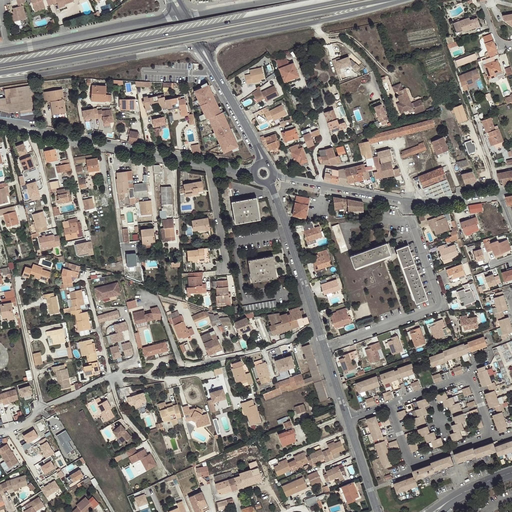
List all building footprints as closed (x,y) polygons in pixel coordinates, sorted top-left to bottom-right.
[(45,7),(42,0),(31,0),(32,3),(34,2),(37,10),(45,7)] [(25,18),(21,5),(12,7),(14,14),(10,15),(12,22),(25,18)] [(511,14),(503,16),(504,20),(511,26),(511,14)] [(464,30),(465,32),(480,26),(477,18),(470,21),(469,18),(460,21),(459,19),(457,20),(457,21),(453,22),(457,33),(461,31),(464,30)] [(498,51),(491,34),(483,37),(488,52),(486,53),(485,54),(485,55),(485,56),(485,57),(486,59),(490,58),(496,55),(495,52),(497,51),(498,51)] [(445,37),(448,44),(454,42),(452,37),(451,37),(450,36),(445,37)] [(477,58),(475,53),(455,61),(458,67),(476,60),(477,58)] [(501,60),(499,55),(490,58),(486,59),(483,60),(490,79),(497,77),(496,73),(502,71),(498,61),(501,60)] [(276,61),(284,82),(290,80),(289,79),(298,75),(293,63),(289,65),(286,57),(276,61)] [(340,58),(332,61),(335,70),(350,65),(357,71),(360,67),(349,58),(340,60),(340,58)] [(252,81),(260,79),(264,78),(262,68),(249,71),(250,74),(245,75),(247,84),(252,83),(252,81)] [(476,69),(458,76),(462,86),(466,84),(467,87),(474,84),(473,80),(480,77),(476,69)] [(277,78),(277,76),(264,84),(266,86),(277,78)] [(328,86),(328,87),(333,101),(341,98),(336,84),(328,86)] [(34,85),(4,89),(6,98),(0,98),(0,109),(10,112),(20,111),(21,116),(33,114),(31,95),(35,94),(35,92),(34,91),(34,85)] [(90,100),(92,100),(92,98),(100,98),(99,101),(111,102),(111,95),(106,94),(106,86),(92,85),(92,93),(90,93),(90,100)] [(208,85),(195,91),(208,117),(210,116),(221,110),(208,85)] [(259,88),(252,93),(256,100),(263,96),(266,102),(279,95),(274,86),(261,92),(259,88)] [(43,92),(45,102),(51,101),(53,114),(59,113),(59,112),(66,111),(64,99),(70,98),(68,88),(43,92)] [(411,103),(404,88),(397,92),(399,96),(402,104),(397,106),(400,113),(413,108),(415,114),(424,110),(420,100),(411,103)] [(165,100),(164,97),(161,97),(161,95),(148,98),(148,96),(143,97),(144,101),(142,101),(143,105),(145,105),(146,110),(150,109),(149,105),(150,103),(158,102),(162,108),(166,107),(165,100)] [(166,107),(167,111),(179,108),(181,116),(188,115),(185,98),(182,99),(181,97),(165,100),(166,107)] [(120,109),(130,109),(130,108),(134,108),(134,99),(120,99),(120,109)] [(376,120),(379,119),(374,108),(381,104),(379,101),(370,105),(376,120)] [(380,123),(388,119),(381,104),(374,108),(379,119),(380,123)] [(267,107),(259,111),(260,115),(264,113),(266,117),(271,115),(272,119),(273,121),(278,119),(286,115),(282,105),(269,111),(267,107)] [(467,119),(462,105),(453,108),(458,122),(467,119)] [(98,108),(83,110),(85,119),(91,118),(91,119),(99,118),(98,110),(98,108)] [(102,109),(98,110),(99,118),(103,117),(104,126),(110,125),(110,123),(114,122),(112,109),(102,111),(102,109)] [(221,110),(210,116),(226,148),(240,141),(223,109),(221,110)] [(338,124),(333,109),(324,112),(331,133),(346,127),(345,122),(338,124)] [(166,116),(154,118),(155,126),(167,124),(166,116)] [(482,121),(487,133),(491,132),(492,136),(491,136),(494,145),(504,142),(499,129),(495,130),(491,118),(482,121)] [(433,119),(403,127),(406,135),(435,127),(433,119)] [(292,125),(285,127),(286,131),(283,132),(285,137),(286,137),(287,142),(298,138),(297,132),(295,133),(293,128),(292,125)] [(406,135),(403,127),(366,137),(368,142),(368,141),(369,144),(406,135)] [(130,129),(129,136),(137,137),(138,130),(130,129)] [(302,136),(305,141),(307,147),(314,145),(312,138),(320,135),(318,129),(302,136)] [(275,142),(278,141),(275,134),(265,138),(269,150),(277,147),(275,142)] [(128,143),(136,144),(137,137),(129,136),(128,143)] [(432,142),(437,155),(448,150),(443,137),(432,142)] [(368,142),(358,144),(361,156),(365,155),(366,155),(367,159),(369,158),(371,166),(374,166),(372,158),(369,144),(368,141),(368,142)] [(471,141),(464,143),(468,155),(475,152),(475,147),(474,143),(472,143),(471,141)] [(426,149),(423,142),(418,144),(418,145),(411,148),(414,153),(426,149)] [(20,156),(28,153),(24,143),(16,146),(20,156)] [(200,143),(192,144),(193,154),(201,152),(200,143)] [(345,153),(343,144),(342,145),(335,147),(338,155),(345,153)] [(289,148),(295,161),(299,159),(299,162),(302,161),(302,164),(308,161),(302,148),(298,149),(296,145),(289,148)] [(332,148),(325,150),(327,155),(328,158),(335,156),(332,148)] [(402,158),(414,153),(411,148),(402,152),(402,154),(400,154),(402,158)] [(46,162),(52,161),(51,159),(57,158),(55,149),(44,151),(46,162)] [(373,172),(375,179),(394,175),(394,177),(400,175),(398,168),(393,169),(391,162),(393,162),(389,149),(377,152),(378,156),(372,158),(374,166),(375,165),(377,171),(373,172)] [(97,154),(73,158),(74,162),(75,163),(87,161),(88,172),(100,170),(97,154)] [(34,167),(30,156),(20,160),(24,170),(22,174),(24,178),(29,176),(27,173),(32,171),(31,168),(34,167)] [(320,164),(330,165),(328,158),(321,158),(320,156),(317,156),(320,164)] [(341,162),(338,156),(335,156),(328,158),(330,165),(341,162)] [(368,164),(364,165),(365,171),(368,170),(372,169),(371,166),(369,158),(367,159),(368,164)] [(456,162),(459,169),(462,168),(463,170),(469,167),(466,160),(463,161),(456,162)] [(71,170),(69,163),(59,165),(61,172),(71,170)] [(364,165),(363,164),(360,165),(363,179),(370,178),(368,170),(365,171),(364,165)] [(154,171),(155,183),(163,182),(162,170),(160,170),(159,169),(159,165),(153,165),(153,171),(154,171)] [(357,173),(356,166),(343,169),(348,183),(353,182),(352,174),(357,173)] [(326,168),(323,180),(330,182),(332,169),(326,168)] [(447,188),(449,187),(442,168),(434,170),(418,177),(423,189),(439,182),(441,186),(444,188),(447,188)] [(348,183),(343,169),(338,170),(338,176),(337,183),(349,185),(348,183)] [(134,191),(132,171),(117,173),(117,179),(118,182),(116,182),(119,200),(123,199),(125,196),(125,193),(128,192),(129,198),(135,197),(134,191)] [(461,175),(464,184),(476,182),(473,172),(461,175)] [(503,185),(509,184),(507,172),(497,173),(499,180),(502,179),(503,185)] [(78,178),(80,188),(87,187),(85,178),(81,179),(81,177),(78,178)] [(27,183),(32,201),(42,198),(37,181),(27,183)] [(57,181),(50,182),(51,189),(58,188),(57,181)] [(183,184),(184,185),(185,196),(191,195),(191,193),(203,191),(202,181),(183,184)] [(426,196),(452,194),(449,187),(447,188),(444,188),(441,186),(439,182),(423,189),(426,196)] [(146,184),(134,185),(135,197),(148,196),(146,184)] [(162,211),(160,211),(161,219),(166,219),(166,217),(173,216),(171,185),(160,186),(162,211)] [(7,196),(5,188),(0,189),(0,204),(8,202),(7,196)] [(61,190),(57,190),(59,200),(57,200),(58,204),(63,203),(63,201),(68,200),(67,194),(70,193),(69,188),(61,190)] [(71,201),(70,193),(67,194),(68,200),(63,201),(63,203),(71,201)] [(299,215),(306,216),(308,205),(309,198),(296,196),(295,203),(292,216),(298,217),(299,215)] [(347,199),(336,197),(336,201),(335,202),(333,202),(333,210),(337,210),(337,208),(342,208),(348,208),(347,199)] [(92,198),(83,200),(84,204),(84,205),(85,211),(94,209),(92,198)] [(259,220),(255,198),(233,202),(237,224),(259,220)] [(363,210),(363,202),(347,199),(348,208),(348,211),(363,210)] [(151,200),(140,201),(142,215),(152,214),(151,200)] [(481,203),(469,206),(470,214),(483,211),(481,203)] [(19,222),(15,206),(0,209),(0,215),(4,215),(7,227),(12,226),(12,224),(19,222)] [(38,232),(48,230),(46,226),(47,225),(43,211),(33,215),(35,221),(37,229),(35,229),(36,233),(38,232)] [(450,218),(448,213),(428,221),(432,231),(434,231),(435,235),(449,229),(446,220),(450,218)] [(194,231),(198,230),(205,229),(206,231),(211,230),(208,217),(192,220),(194,231)] [(478,223),(476,217),(460,222),(464,233),(478,228),(477,224),(478,223)] [(62,222),(66,240),(83,236),(80,221),(78,222),(77,218),(68,220),(68,221),(62,222)] [(173,219),(163,220),(164,228),(161,229),(162,242),(175,240),(173,219)] [(323,237),(319,226),(310,229),(309,226),(308,223),(302,225),(303,228),(302,228),(306,242),(323,237)] [(348,250),(338,224),(332,226),(342,253),(348,250)] [(141,229),(143,245),(151,244),(151,242),(155,242),(154,228),(141,229)] [(56,247),(61,246),(60,241),(59,235),(54,236),(53,234),(39,238),(41,248),(51,246),(56,245),(56,246),(56,247)] [(510,250),(507,240),(498,243),(497,240),(490,243),(489,241),(484,243),(487,253),(492,251),(495,258),(503,255),(502,253),(510,250)] [(92,242),(77,245),(79,254),(94,252),(92,242)] [(391,255),(386,243),(379,246),(378,243),(374,244),(376,247),(361,252),(360,249),(356,250),(358,253),(350,256),(354,268),(391,255)] [(439,250),(441,256),(443,255),(445,260),(458,255),(454,244),(448,247),(447,244),(438,247),(438,248),(437,248),(438,251),(439,250)] [(411,252),(408,245),(396,249),(416,304),(427,299),(425,292),(427,291),(427,287),(424,288),(418,274),(421,273),(420,269),(417,270),(412,256),(415,255),(414,251),(411,252)] [(192,262),(198,261),(197,259),(207,258),(208,257),(208,253),(204,253),(204,249),(204,248),(198,249),(198,250),(187,251),(188,260),(192,260),(192,262)] [(481,249),(473,251),(476,261),(484,259),(481,249)] [(317,265),(318,270),(332,265),(327,250),(317,253),(318,255),(311,257),(314,266),(317,265)] [(272,261),(274,260),(273,255),(248,260),(249,265),(250,265),(251,269),(249,269),(250,273),(251,272),(252,277),(251,277),(252,282),(277,278),(276,273),(275,273),(272,261)] [(31,273),(35,275),(39,276),(39,279),(48,281),(51,272),(42,269),(43,267),(33,264),(32,269),(26,267),(23,275),(29,278),(31,273)] [(461,264),(446,270),(448,276),(451,275),(452,280),(459,277),(465,275),(461,264)] [(8,267),(0,269),(0,283),(3,283),(1,275),(10,274),(8,267)] [(64,284),(65,288),(67,287),(73,286),(71,277),(71,275),(72,275),(73,277),(77,278),(79,272),(63,268),(62,274),(64,284)] [(507,272),(502,274),(505,282),(511,280),(511,275),(510,269),(506,270),(507,272)] [(182,273),(182,277),(188,277),(189,287),(187,287),(187,293),(207,292),(206,284),(203,284),(202,276),(203,276),(202,272),(182,273)] [(497,285),(493,275),(485,278),(489,288),(497,285)] [(216,296),(216,303),(227,302),(227,305),(229,306),(232,306),(231,297),(229,297),(229,294),(228,280),(213,281),(213,288),(216,288),(217,296),(216,296)] [(321,285),(322,290),(325,290),(326,294),(340,290),(336,280),(321,285)] [(118,282),(106,285),(110,297),(111,297),(110,297),(121,294),(118,282)] [(106,285),(95,288),(98,300),(108,297),(108,298),(110,297),(106,285)] [(457,292),(460,299),(463,298),(464,302),(465,305),(475,301),(470,288),(457,292)] [(70,307),(71,311),(81,309),(80,305),(85,304),(81,289),(69,292),(73,306),(70,307)] [(54,292),(44,295),(45,298),(47,298),(50,314),(60,312),(57,296),(54,296),(54,292)] [(503,292),(496,294),(497,299),(495,299),(497,305),(506,302),(503,292)] [(6,298),(1,299),(2,304),(0,304),(3,318),(8,318),(8,320),(14,319),(12,303),(13,303),(14,306),(17,306),(15,297),(6,298)] [(129,309),(138,307),(136,299),(127,301),(129,309)] [(277,307),(276,300),(243,306),(244,312),(277,307)] [(506,302),(497,305),(499,312),(496,314),(497,318),(504,316),(503,312),(509,310),(506,302)] [(132,314),(135,324),(153,319),(160,319),(160,313),(157,307),(150,309),(150,311),(151,313),(144,315),(144,313),(143,311),(132,314)] [(310,323),(307,316),(303,318),(302,314),(305,313),(303,310),(300,311),(298,307),(294,309),(300,326),(310,323)] [(341,309),(342,311),(343,314),(338,315),(337,312),(330,314),(333,323),(335,322),(337,327),(350,322),(346,308),(341,309)] [(76,314),(78,324),(79,331),(91,329),(87,312),(82,313),(81,309),(71,311),(71,315),(76,314)] [(117,309),(98,315),(100,322),(119,316),(117,309)] [(300,326),(294,309),(289,310),(290,314),(288,315),(292,328),(300,326)] [(232,323),(229,317),(219,318),(218,314),(214,315),(214,314),(208,313),(205,314),(204,311),(192,316),(194,322),(209,316),(212,324),(217,322),(222,332),(224,330),(222,325),(231,324),(231,323),(232,323)] [(286,331),(280,315),(279,313),(268,315),(271,325),(269,326),(273,335),(286,331)] [(287,313),(280,315),(286,331),(292,328),(288,315),(287,313)] [(171,318),(168,319),(171,325),(173,324),(179,338),(182,337),(185,335),(186,337),(194,334),(192,328),(188,330),(188,328),(187,328),(181,315),(177,317),(171,319),(171,318)] [(460,317),(461,324),(465,323),(465,325),(463,325),(463,326),(464,330),(478,328),(478,327),(481,327),(481,323),(478,323),(477,317),(468,319),(467,315),(460,317)] [(254,316),(246,316),(247,317),(234,322),(240,335),(246,332),(252,330),(248,321),(256,321),(254,316)] [(263,339),(265,346),(272,343),(261,316),(254,316),(256,321),(257,324),(257,325),(260,332),(263,339)] [(505,319),(504,316),(497,318),(498,321),(499,321),(501,328),(511,325),(509,318),(505,319)] [(443,319),(436,322),(437,326),(435,326),(435,325),(430,327),(435,340),(448,335),(446,328),(443,329),(442,327),(445,326),(443,319)] [(125,321),(113,324),(116,332),(122,330),(128,329),(125,321)] [(501,328),(503,335),(500,336),(501,340),(510,337),(508,333),(511,332),(511,328),(511,325),(501,328)] [(420,327),(414,329),(415,332),(410,334),(415,347),(425,343),(420,327)] [(47,336),(50,335),(51,335),(52,338),(54,345),(66,342),(65,341),(65,339),(62,328),(46,331),(47,336)] [(125,338),(122,330),(109,334),(112,342),(125,338)] [(214,330),(200,336),(204,345),(208,355),(216,352),(222,349),(214,330)] [(139,331),(135,333),(139,348),(144,347),(139,331)] [(403,351),(397,336),(391,338),(392,340),(387,342),(392,355),(403,351)] [(484,337),(476,340),(479,349),(487,346),(484,337)] [(92,339),(79,342),(82,355),(86,354),(88,362),(98,360),(96,352),(94,352),(92,339)] [(476,340),(468,343),(470,351),(471,352),(479,349),(476,340)] [(130,341),(121,343),(125,356),(133,353),(130,341)] [(381,349),(379,342),(369,345),(370,348),(365,350),(370,363),(384,358),(381,349)] [(165,343),(154,345),(156,353),(167,350),(165,343)] [(468,343),(458,346),(462,356),(467,354),(467,352),(470,351),(468,343)] [(121,356),(118,344),(109,346),(113,359),(121,356)] [(302,347),(310,371),(318,369),(310,344),(302,347)] [(154,345),(143,348),(145,356),(156,353),(154,345)] [(458,346),(451,348),(455,358),(462,356),(458,346)] [(444,353),(447,361),(455,358),(451,348),(443,351),(444,353)] [(353,352),(345,355),(346,358),(344,359),(344,358),(339,360),(344,373),(354,369),(352,363),(351,360),(355,358),(353,352)] [(440,366),(448,363),(447,361),(444,353),(436,355),(440,366)] [(41,355),(34,357),(36,365),(43,363),(41,355)] [(440,366),(436,355),(429,358),(432,368),(440,366)] [(291,356),(283,358),(286,369),(295,366),(291,356)] [(283,358),(275,361),(279,371),(286,369),(283,358)] [(249,385),(254,383),(250,372),(245,374),(242,360),(232,363),(234,368),(232,368),(236,383),(240,381),(247,379),(248,382),(249,385)] [(99,371),(97,361),(91,363),(92,365),(89,366),(84,367),(86,376),(94,374),(93,372),(99,371)] [(261,384),(271,381),(269,376),(270,375),(266,362),(262,363),(255,365),(261,384)] [(53,371),(55,371),(58,370),(60,380),(58,381),(60,389),(69,387),(67,378),(68,378),(69,378),(67,368),(65,369),(65,364),(52,367),(53,371)] [(412,364),(405,366),(408,376),(416,374),(412,364)] [(455,375),(462,373),(459,365),(452,368),(455,375)] [(398,369),(398,370),(401,377),(401,379),(408,376),(405,366),(398,369)] [(485,370),(484,366),(476,369),(477,372),(476,373),(478,380),(489,376),(487,369),(485,370)] [(328,399),(318,369),(310,371),(312,377),(304,379),(306,386),(314,383),(320,401),(328,399)] [(394,370),(387,372),(391,382),(398,380),(398,378),(401,377),(398,370),(394,371),(394,370)] [(391,382),(387,372),(380,375),(384,385),(391,382)] [(435,383),(442,380),(439,372),(432,375),(435,383)] [(302,374),(278,382),(279,387),(276,388),(263,394),(265,400),(282,393),(282,392),(288,390),(288,391),(306,386),(304,379),(302,374)] [(377,376),(370,379),(374,389),(380,386),(377,376)] [(478,380),(481,389),(486,387),(492,385),(489,376),(478,380)] [(370,379),(363,381),(367,391),(374,389),(370,379)] [(420,388),(418,380),(410,383),(413,390),(420,388)] [(363,381),(356,383),(360,393),(367,391),(363,381)] [(492,385),(486,387),(488,393),(495,391),(496,391),(494,384),(492,385)] [(30,385),(19,388),(22,397),(33,394),(30,385)] [(469,387),(461,390),(464,397),(472,395),(469,387)] [(18,399),(15,389),(0,394),(2,401),(8,399),(9,402),(18,399)] [(212,399),(207,401),(211,413),(216,411),(213,402),(226,398),(223,389),(210,393),(212,399)] [(382,393),(385,400),(392,398),(390,390),(382,393)] [(488,393),(484,395),(487,402),(497,398),(495,391),(488,393)] [(146,401),(143,392),(127,398),(129,406),(134,404),(134,405),(146,401)] [(436,395),(439,402),(443,400),(448,399),(445,392),(436,395)] [(365,399),(368,406),(375,404),(372,396),(365,399)] [(448,399),(443,400),(445,408),(450,406),(455,404),(452,397),(448,399)] [(429,405),(427,398),(417,402),(419,409),(425,407),(429,405)] [(497,398),(487,402),(490,409),(493,408),(500,406),(497,398)] [(106,421),(115,416),(111,409),(109,405),(110,404),(107,399),(102,402),(98,404),(103,412),(102,413),(106,421)] [(241,403),(242,409),(245,408),(247,415),(251,426),(261,422),(255,404),(254,405),(252,399),(241,403)] [(165,401),(158,403),(164,422),(171,419),(173,424),(178,422),(176,418),(182,417),(178,404),(173,406),(167,408),(166,404),(165,401)] [(455,404),(450,406),(452,413),(462,410),(459,403),(455,404)] [(304,404),(297,406),(299,409),(296,410),(297,414),(306,410),(304,404)] [(189,405),(183,407),(186,418),(192,416),(198,420),(200,426),(210,423),(207,413),(202,415),(202,414),(203,411),(197,407),(196,409),(195,411),(192,409),(190,409),(189,405)] [(500,406),(493,408),(496,415),(502,413),(504,412),(501,405),(500,406)] [(428,414),(425,407),(419,409),(416,410),(418,417),(424,415),(428,414)] [(403,410),(396,413),(399,421),(406,418),(403,410)] [(466,421),(463,413),(453,417),(456,425),(461,423),(466,421)] [(496,415),(492,416),(495,424),(505,420),(502,413),(496,415)] [(426,422),(424,415),(418,417),(414,419),(417,425),(426,422)] [(198,420),(192,416),(186,418),(187,421),(192,419),(196,422),(198,427),(200,426),(198,420)] [(389,424),(387,416),(378,419),(381,427),(389,424)] [(368,427),(377,424),(375,417),(365,420),(368,427)] [(483,426),(481,420),(473,422),(476,429),(483,426)] [(505,420),(495,424),(497,430),(498,429),(500,433),(507,431),(506,426),(507,426),(505,420)] [(291,421),(284,423),(287,431),(278,434),(283,447),(288,444),(287,443),(296,440),(294,436),(293,433),(295,433),(291,421)] [(452,426),(455,434),(460,432),(464,430),(461,423),(456,425),(452,426)] [(370,434),(380,431),(377,424),(368,427),(370,434)] [(120,425),(112,432),(118,438),(119,438),(124,444),(131,437),(120,425)] [(425,436),(430,434),(427,426),(418,429),(421,437),(425,436)] [(35,430),(25,436),(29,443),(39,437),(35,430)] [(66,430),(56,436),(67,453),(74,449),(69,442),(73,440),(66,430)] [(370,434),(373,441),(378,440),(382,438),(380,431),(370,434)] [(431,442),(437,440),(434,432),(430,434),(425,436),(427,443),(431,442)] [(460,432),(455,434),(451,435),(453,442),(462,439),(460,432)] [(443,445),(441,438),(437,440),(431,442),(434,448),(443,445)] [(330,460),(334,458),(332,455),(344,450),(340,441),(335,444),(328,447),(329,449),(326,451),(330,460)] [(379,443),(374,445),(377,452),(387,449),(384,441),(379,443)] [(390,451),(398,448),(395,441),(387,444),(390,451)] [(508,441),(501,444),(504,453),(511,450),(508,441)] [(410,452),(417,450),(415,443),(408,445),(410,452)] [(493,443),(474,450),(477,456),(477,458),(485,455),(497,451),(495,446),(493,443)] [(498,445),(495,446),(497,451),(498,455),(504,453),(501,444),(498,445)] [(1,454),(9,469),(18,464),(7,445),(0,448),(0,454),(0,455),(1,454)] [(246,445),(209,462),(210,466),(212,465),(213,467),(249,451),(246,445)] [(134,447),(126,451),(132,463),(140,459),(146,470),(156,465),(150,454),(147,455),(145,456),(142,450),(137,452),(134,447)] [(473,448),(454,455),(457,463),(467,460),(477,456),(474,450),(473,448)] [(330,460),(326,451),(322,452),(321,449),(309,454),(310,456),(313,464),(325,459),(326,461),(330,460)] [(387,449),(377,452),(380,460),(389,457),(387,449)] [(295,460),(291,461),(295,470),(299,468),(298,466),(309,462),(311,468),(315,466),(313,464),(310,456),(307,457),(305,452),(294,457),(295,460)] [(51,455),(43,460),(46,465),(43,467),(46,473),(55,467),(51,461),(54,459),(51,455)] [(450,455),(431,462),(431,463),(434,471),(443,468),(454,464),(450,455)] [(251,470),(240,473),(244,486),(262,480),(261,475),(259,469),(258,466),(256,461),(254,461),(252,456),(247,458),(249,463),(249,464),(251,470)] [(391,462),(389,457),(380,460),(382,466),(383,466),(384,469),(391,467),(390,463),(391,462)] [(278,465),(274,467),(278,476),(291,470),(292,471),(295,470),(291,461),(288,462),(287,461),(278,465)] [(431,463),(412,470),(414,476),(415,479),(424,476),(435,472),(434,471),(431,463)] [(198,477),(209,475),(207,466),(197,468),(198,477)] [(323,475),(326,482),(338,477),(342,475),(346,473),(344,467),(340,469),(338,466),(326,471),(327,473),(323,475)] [(80,469),(70,476),(74,482),(84,475),(80,469)] [(214,476),(216,483),(228,479),(232,478),(231,475),(233,475),(232,471),(214,476)] [(317,471),(307,475),(312,485),(322,481),(317,471)] [(244,486),(240,473),(235,474),(235,477),(234,477),(238,488),(244,486)] [(234,477),(234,474),(233,475),(231,475),(232,478),(228,479),(232,490),(238,488),(234,477)] [(25,476),(6,482),(9,491),(13,489),(14,491),(28,486),(25,476)] [(414,476),(407,478),(410,487),(417,484),(415,479),(414,476)] [(303,477),(282,486),(287,496),(307,487),(303,477)] [(407,478),(401,480),(404,489),(410,487),(407,478)] [(230,491),(232,490),(228,479),(216,483),(219,493),(221,494),(230,491)] [(43,485),(40,487),(46,497),(60,488),(55,480),(44,486),(43,485)] [(398,481),(395,483),(398,491),(404,489),(401,480),(398,481)] [(4,492),(4,493),(9,491),(6,482),(1,485),(4,492)] [(359,496),(353,482),(339,487),(341,493),(344,492),(348,503),(356,500),(355,497),(359,496)] [(148,501),(143,489),(133,492),(139,505),(148,501)] [(202,491),(189,496),(195,511),(197,511),(209,507),(202,491)] [(24,511),(35,511),(34,509),(44,503),(39,496),(26,504),(29,508),(24,511)] [(83,511),(92,504),(93,505),(95,507),(99,503),(93,496),(89,500),(86,497),(77,505),(78,506),(71,511),(83,511)] [(232,498),(217,502),(219,510),(229,508),(228,504),(233,503),(232,498)] [(178,507),(168,511),(185,511),(187,511),(182,501),(177,503),(178,507)]
